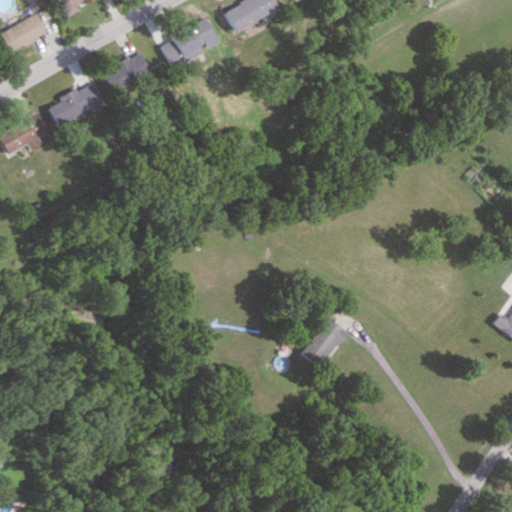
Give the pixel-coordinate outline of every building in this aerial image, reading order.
[(51,0),(60,16),(73,9),(70,4),(78,0),(51,0)] [(229,0),(216,6),(226,29),(271,8),(267,0),(229,0)] [(0,27),(0,44),(3,51),(42,32),(32,13),(0,27)] [(214,41),(201,18),(154,42),(164,62),(176,56),(178,61),(200,49),(214,41)] [(146,72),(135,50),(96,71),(107,92),(146,72)] [(41,106),(49,123),(84,109),(85,112),(99,106),(89,81),(51,96),(53,100),(41,106)] [(0,152),(20,143),(23,149),(34,143),(30,136),(42,130),(32,111),(0,127),(0,152)] [(511,302),(500,318),(492,311),(483,322),(509,343),(511,339),(511,302)] [(342,333),(324,316),(291,351),(309,368),(342,333)]
